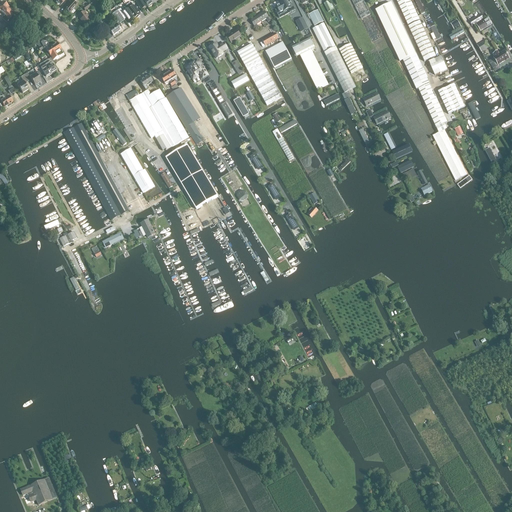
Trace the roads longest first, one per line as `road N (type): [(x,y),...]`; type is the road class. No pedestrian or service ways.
road 1 (unclassified): [(127,145),(141,137),(123,91),(260,0)]
road 2 (unclassified): [(127,145),(115,160),(137,205),(68,249)]
